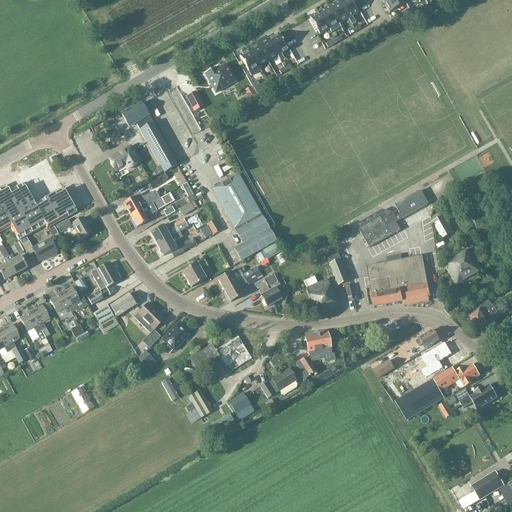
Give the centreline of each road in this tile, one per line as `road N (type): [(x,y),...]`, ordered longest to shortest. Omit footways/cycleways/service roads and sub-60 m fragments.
road 1 (unclassified): [(470,346),(418,314),(302,326),(195,311),(163,294),(119,240)]
road 2 (tertiary): [(56,131),(279,1)]
road 3 (residential): [(0,304),(119,240)]
road 4 (unclassified): [(119,240),(56,131)]
